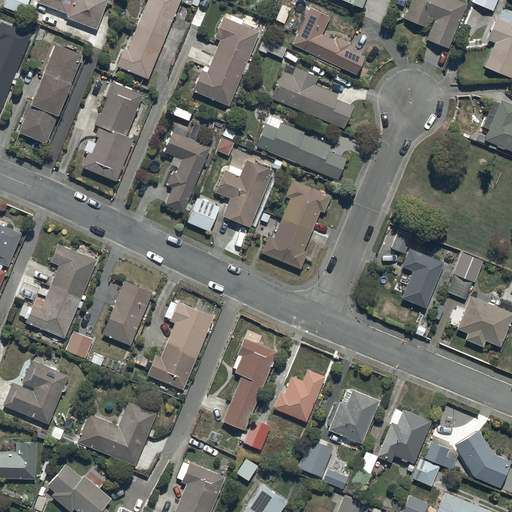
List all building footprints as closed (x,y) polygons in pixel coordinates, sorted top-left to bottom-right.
[(28,0),(6,0),(3,9),(22,17),(28,0)] [(36,0),(35,3),(67,15),(66,19),(96,30),(107,1),(104,0),(36,0)] [(147,81),(181,0),(148,0),(127,52),(122,50),(115,67),(147,81)] [(336,0),(361,10),(364,0),(336,0)] [(464,5),(453,0),(410,0),(402,21),(424,30),(429,19),(433,21),(425,41),(446,50),(464,5)] [(467,0),(470,1),(470,3),(491,12),(493,9),(495,10),(498,5),(495,4),(496,0),(467,0)] [(298,32),(291,46),(356,76),(364,57),(347,49),(349,45),(335,38),(333,41),(320,35),(329,18),(308,8),(303,19),(298,17),(292,29),(298,32)] [(228,108),(258,33),(240,26),(242,22),(231,17),(229,21),(222,18),(214,39),(219,42),(208,69),(204,68),(202,72),(200,71),(192,93),(228,108)] [(508,80),(511,70),(511,18),(511,19),(509,25),(494,19),(485,41),(493,44),(483,69),(508,80)] [(19,75),(15,73),(30,36),(0,23),(0,108),(10,84),(15,86),(19,75)] [(285,48),(264,38),(258,52),(266,55),(267,53),(281,58),(285,48)] [(81,57),(54,46),(17,134),(45,146),(81,57)] [(281,72),(270,99),(344,130),(353,108),(335,100),(337,95),(314,86),(317,79),(294,70),(292,77),(281,72)] [(142,96),(110,83),(104,99),(106,100),(100,115),(98,114),(92,127),(97,129),(93,138),(97,139),(94,146),(88,144),(84,153),(86,154),(80,169),(114,183),(131,141),(125,138),(142,96)] [(487,131),(483,142),(511,153),(511,122),(511,123),(511,122),(511,106),(500,101),(498,104),(492,101),(480,129),(487,131)] [(268,116),(254,148),(337,182),(346,159),(341,158),(343,154),(304,137),(305,135),(281,125),(282,122),(268,116)] [(187,131),(173,126),(163,154),(173,158),(170,166),(177,169),(175,173),(171,172),(166,187),(171,189),(164,207),(183,214),(184,210),(189,212),(191,206),(187,205),(200,170),(201,170),(210,148),(185,138),(187,131)] [(233,144),(220,138),(215,151),(228,157),(233,144)] [(249,229),(272,172),(245,161),(241,171),(229,166),(226,173),(224,171),(215,194),(229,200),(222,218),(249,229)] [(284,198),(289,199),(272,239),(268,237),(261,254),(300,271),(307,253),(303,252),(319,213),(322,214),(330,197),(291,181),(284,198)] [(219,207),(196,198),(186,224),(208,233),(219,207)] [(20,235),(0,226),(0,282),(4,274),(0,272),(2,267),(6,269),(20,235)] [(411,235),(398,230),(390,250),(403,255),(411,235)] [(32,306),(25,323),(63,339),(97,263),(57,246),(50,264),(58,267),(39,309),(32,306)] [(442,264),(408,250),(401,269),(411,273),(400,300),(423,310),(442,264)] [(482,261),(460,253),(445,293),(465,300),(472,283),(473,283),(482,261)] [(153,294),(124,282),(101,335),(130,347),(143,315),(144,316),(153,294)] [(511,314),(468,297),(455,331),(466,335),(463,341),(481,348),(483,342),(499,349),(511,314)] [(183,391),(212,318),(176,304),(169,323),(173,325),(160,359),(154,356),(146,377),(183,391)] [(92,340),(72,332),(65,351),(84,359),(92,340)] [(244,432),(275,354),(243,341),(231,369),(234,371),(233,374),(240,377),(221,423),(244,432)] [(10,385),(1,407),(47,425),(61,391),(65,393),(67,387),(64,386),(67,377),(30,362),(21,384),(34,389),(32,393),(10,385)] [(279,393),(272,410),(305,423),(324,379),(306,371),(302,382),(290,377),(283,395),(279,393)] [(346,390),(341,404),(339,403),(327,432),(361,445),(378,402),(351,391),(350,392),(346,390)] [(88,415),(77,443),(134,467),(155,415),(127,403),(117,427),(88,415)] [(389,425),(376,458),(390,464),(393,457),(413,465),(430,423),(395,409),(389,425)] [(261,451),(270,427),(252,420),(243,445),(261,451)] [(453,446),(473,479),(500,490),(510,463),(492,456),(477,432),(453,446)] [(320,479),(331,450),(307,441),(296,470),(320,479)] [(0,452),(0,479),(34,480),(35,444),(15,443),(15,453),(0,452)] [(430,443),(423,459),(450,471),(458,455),(430,443)] [(70,453),(63,460),(74,470),(81,463),(70,453)] [(439,468),(419,460),(411,480),(430,488),(439,468)] [(209,511),(223,478),(188,464),(187,466),(182,464),(176,479),(182,481),(180,484),(185,486),(174,511),(209,511)] [(80,479),(65,466),(46,487),(54,493),(50,497),(67,511),(71,511),(73,510),(74,511),(106,511),(107,511),(103,508),(110,500),(83,476),(80,479)] [(371,474),(354,468),(345,493),(362,499),(371,474)] [(346,478),(326,470),(322,483),(342,490),(346,478)] [(261,486),(243,511),(280,511),(286,503),(261,486)] [(487,511),(443,494),(435,511),(487,511)] [(423,511),(427,504),(405,495),(398,511),(423,511)] [(344,496),(336,511),(366,511),(369,507),(344,496)]
